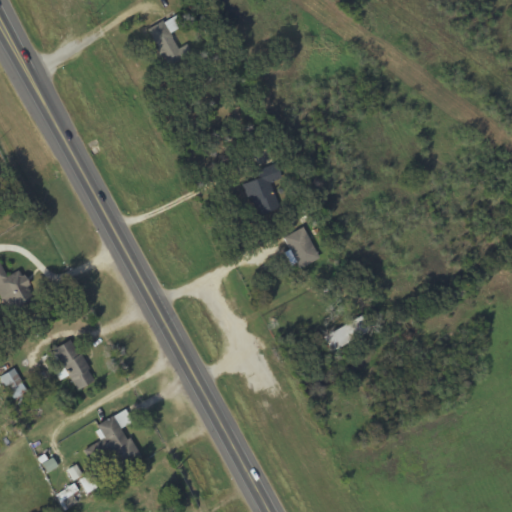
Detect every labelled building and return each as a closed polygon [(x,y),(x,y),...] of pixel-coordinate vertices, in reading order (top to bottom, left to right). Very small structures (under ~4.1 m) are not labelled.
[(186,46),(177,51),(169,33),(174,31),(169,20),(147,30),(166,69),(191,57),(186,46)] [(256,218),(278,209),(269,185),(281,180),(275,165),(254,173),(256,179),(243,184),(256,218)] [(299,271),(318,261),(303,229),(283,239),(299,271)] [(0,271),(0,279),(22,323),(46,311),(41,300),(48,297),(39,280),(34,282),(30,274),(17,280),(10,266),(0,271)] [(53,350),(76,392),(94,382),(71,341),(53,350)] [(65,351),(87,395),(107,385),(95,360),(90,362),(81,344),(65,351)] [(0,378),(16,408),(30,400),(14,370),(0,378)] [(108,427),(117,443),(107,449),(114,460),(123,455),(130,469),(149,458),(135,433),(144,428),(135,412),(108,427)] [(96,488),(88,477),(83,481),(88,488),(84,491),(86,494),(96,488)] [(81,499),(70,486),(54,498),(65,511),(81,499)]
